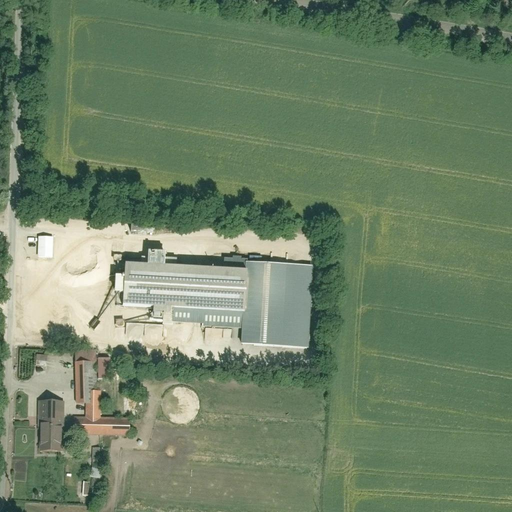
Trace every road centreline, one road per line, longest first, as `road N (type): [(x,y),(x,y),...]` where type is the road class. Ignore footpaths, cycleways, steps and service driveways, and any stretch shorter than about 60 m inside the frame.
road 1 (residential): [(9,511),(26,0)]
road 2 (residential): [(511,47),(248,0)]
